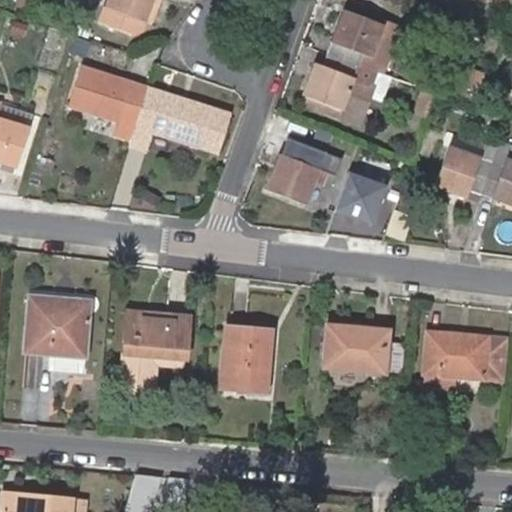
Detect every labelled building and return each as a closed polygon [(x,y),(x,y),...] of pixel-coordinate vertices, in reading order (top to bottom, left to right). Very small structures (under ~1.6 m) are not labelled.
[(29,0),(18,0),(15,9),(25,12),(29,0)] [(105,0),(104,4),(142,18),(149,0),(105,0)] [(144,19),(150,0),(149,0),(142,18),(144,19)] [(330,41),(325,54),(366,69),(371,55),(382,24),(343,10),(337,28),(341,30),(336,44),(330,41)] [(342,10),(330,41),(336,44),(341,30),(337,28),(343,10),(342,10)] [(26,25),(14,21),(11,31),(24,35),(26,25)] [(366,69),(325,54),(320,67),(317,66),(312,79),(308,78),(302,94),(298,106),(359,129),(370,96),(374,87),(369,85),(374,72),(366,69)] [(123,105),(139,110),(147,84),(131,79),(129,83),(105,76),(107,71),(83,63),(68,105),(119,120),(123,105)] [(312,79),(317,66),(311,63),(300,94),(302,94),(308,78),(312,79)] [(131,79),(107,71),(105,76),(129,83),(131,79)] [(391,77),(374,72),(369,85),(374,87),(370,96),(383,101),(391,77)] [(147,84),(139,110),(127,148),(145,154),(152,131),(201,147),(214,105),(190,98),(189,102),(164,93),(165,89),(147,84)] [(189,102),(190,98),(165,89),(164,93),(189,102)] [(433,94),(421,90),(412,114),(424,118),(433,94)] [(0,154),(0,155),(0,156),(0,161),(17,166),(29,124),(0,116),(0,102),(1,100),(0,100),(0,154)] [(33,109),(1,100),(0,102),(0,116),(29,124),(33,109)] [(293,145),(309,151),(312,152),(316,140),(297,133),(293,145)] [(467,140),(464,149),(493,160),(496,150),(467,140)] [(264,187),(266,188),(275,166),(279,167),(284,154),(286,155),(290,144),(285,142),(281,154),(277,152),(264,187)] [(493,160),(482,193),(496,198),(498,192),(510,196),(508,200),(511,201),(511,156),(510,156),(511,149),(511,147),(499,143),(496,150),(493,160)] [(275,166),(266,188),(304,204),(313,182),(317,170),(326,174),(335,177),(339,165),(323,157),(312,152),(309,151),(293,145),(290,144),(286,155),(284,154),(279,167),(275,166)] [(469,188),(482,193),(493,160),(464,149),(449,144),(435,182),(453,190),(455,186),(468,190),(469,188)] [(337,208),(381,223),(396,181),(351,166),(337,208)] [(326,174),(317,170),(313,182),(322,186),(326,174)] [(434,185),(466,196),(479,201),(482,193),(469,188),(468,190),(455,186),(453,190),(435,182),(434,185)] [(498,192),(496,198),(511,203),(511,201),(508,200),(510,196),(498,192)] [(418,211),(400,206),(389,235),(407,240),(418,211)] [(61,308),(62,298),(27,295),(22,351),(50,353),(49,368),(84,371),(85,356),(88,309),(61,308)] [(89,300),(62,298),(61,308),(88,309),(89,300)] [(125,312),(124,320),(155,322),(156,315),(125,312)] [(155,322),(124,320),(119,390),(143,392),(146,355),(184,357),(188,317),(156,315),(155,322)] [(385,344),(386,331),(326,325),(322,366),(383,371),(385,344)] [(265,388),(270,330),(228,326),(224,384),(265,388)] [(321,328),(308,326),(307,347),(320,347),(321,328)] [(428,331),(424,369),(424,389),(441,390),(442,373),(484,375),(487,335),(428,331)] [(385,344),(383,371),(401,372),(403,346),(385,344)] [(146,355),(143,392),(149,393),(153,364),(183,366),(184,357),(146,355)] [(293,442),(295,427),(278,425),(276,440),(293,442)] [(135,511),(147,472),(124,470),(112,511),(135,511)] [(180,476),(155,473),(148,502),(174,505),(180,476)] [(0,488),(0,498),(28,501),(28,491),(0,488)] [(28,501),(0,498),(0,511),(56,511),(58,494),(28,491),(28,501)]
